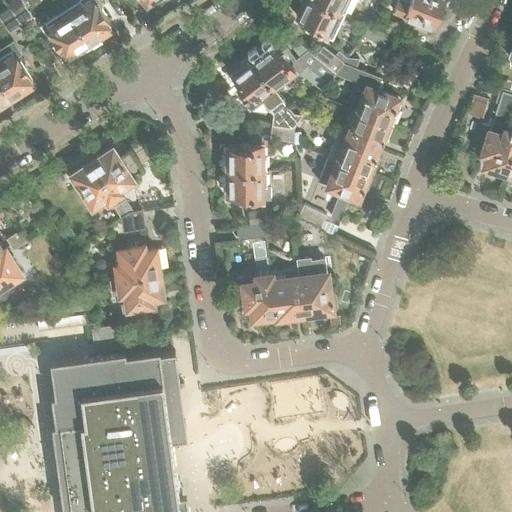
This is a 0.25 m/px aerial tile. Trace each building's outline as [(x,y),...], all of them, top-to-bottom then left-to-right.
[(21,24),(33,16),(22,0),(18,0),(17,1),(9,7),(21,24)] [(110,20),(101,6),(103,5),(99,0),(79,0),(67,8),(91,44),(100,38),(103,33),(111,28),(107,22),(110,20)] [(346,14),(343,12),(320,0),(300,0),(300,2),(302,6),(297,16),(310,23),(308,26),(327,36),(334,23),(340,26),(346,14)] [(320,0),(343,12),(349,0),(320,0)] [(444,9),(447,0),(446,0),(410,0),(409,3),(400,0),(398,0),(394,11),(401,15),(434,28),(441,10),(444,9)] [(21,24),(9,7),(0,12),(0,16),(10,32),(21,24)] [(91,44),(67,8),(41,25),(50,39),(53,37),(62,51),(64,50),(68,56),(77,50),(83,49),(91,44)] [(0,79),(13,99),(22,94),(25,89),(28,87),(30,87),(32,85),(33,83),(33,81),(32,79),(30,77),(29,76),(31,75),(20,56),(19,57),(18,56),(22,53),(14,40),(0,48),(0,79)] [(301,65),(291,53),(287,57),(283,52),(280,55),(272,43),(263,50),(258,49),(254,52),(253,57),(252,58),(273,86),(301,65)] [(344,62),(347,57),(339,51),(336,55),(324,45),(315,56),(318,58),(336,73),(344,62)] [(273,86),(252,58),(250,59),(246,59),(241,62),(241,66),(231,73),(240,85),(237,87),(250,103),(273,86)] [(13,99),(0,79),(0,105),(5,104),(13,99)] [(394,107),(398,97),(392,94),(392,92),(377,86),(376,88),(367,84),(357,109),(393,124),(399,109),(394,107)] [(506,172),(511,154),(511,130),(505,129),(511,107),(511,106),(511,90),(501,88),(497,102),(500,103),(493,125),(491,124),(483,152),(488,153),(484,165),(488,166),(488,167),(502,171),(503,171),(506,172)] [(316,121),(320,111),(311,108),(307,117),(316,121)] [(387,139),(393,124),(357,109),(348,135),(378,147),(382,139),(383,139),(383,138),(387,139)] [(294,127),(303,115),(275,112),(273,125),(294,127)] [(295,141),(295,131),(294,127),(273,125),(271,138),(295,141)] [(378,147),(348,135),(338,131),(328,157),(373,174),(380,158),(376,157),(376,156),(375,155),(378,147)] [(264,170),(264,142),(242,142),(242,145),(228,145),(228,156),(225,160),(225,165),(228,168),(228,170),(264,170)] [(133,175),(143,169),(130,150),(120,156),(113,145),(93,158),(117,196),(137,182),(133,175)] [(367,189),(373,174),(328,157),(319,181),(328,185),(359,197),(362,188),(363,189),(364,188),(367,189)] [(117,196),(93,158),(71,173),(96,210),(117,196)] [(264,186),(264,170),(228,170),(228,172),(224,175),(224,181),(228,184),(228,195),(242,195),(242,199),(271,199),(271,186),(264,186)] [(133,210),(126,200),(120,203),(128,214),(133,211),(133,210)] [(327,215),(304,204),(298,201),(299,215),(322,226),(327,215)] [(128,214),(120,203),(116,206),(122,216),(122,217),(128,214)] [(275,220),(273,208),(248,211),(250,224),(275,220)] [(146,228),(143,210),(133,211),(128,214),(122,217),(124,231),(146,228)] [(266,236),(264,223),(237,227),(239,240),(266,236)] [(75,236),(67,224),(60,229),(68,241),(75,236)] [(11,244),(23,236),(19,231),(7,239),(11,244)] [(14,249),(26,242),(23,236),(11,244),(14,249)] [(113,263),(115,278),(160,271),(159,266),(160,266),(158,251),(157,251),(156,247),(145,249),(144,244),(121,247),(123,261),(113,263)] [(3,249),(0,251),(0,298),(4,297),(5,298),(6,298),(5,297),(10,289),(6,282),(22,272),(8,250),(6,247),(3,249)] [(277,314),(271,270),(269,256),(254,258),(257,280),(248,281),(247,277),(243,277),(247,306),(252,306),(253,317),(257,317),(257,318),(272,316),(272,315),(277,314)] [(305,313),(299,275),(299,272),(298,267),(271,270),(277,314),(277,316),(305,313)] [(163,295),(162,291),(163,291),(161,276),(160,276),(160,271),(115,278),(115,279),(110,279),(112,295),(119,294),(124,319),(142,316),(141,312),(157,310),(154,297),(163,295)] [(338,280),(330,273),(328,273),(327,271),(299,275),(305,313),(333,309),(332,302),(333,302),(333,299),(331,299),(330,289),(333,288),(338,280)] [(88,310),(86,298),(62,301),(64,313),(88,310)] [(118,339),(116,325),(92,329),(94,342),(118,339)] [(126,351),(82,357),(57,360),(51,361),(56,395),(52,396),(56,424),(52,425),(57,460),(64,511),(189,511),(187,494),(182,494),(180,479),(178,479),(172,440),(188,438),(180,386),(176,351),(160,353),(160,350),(126,355),(126,351)]
